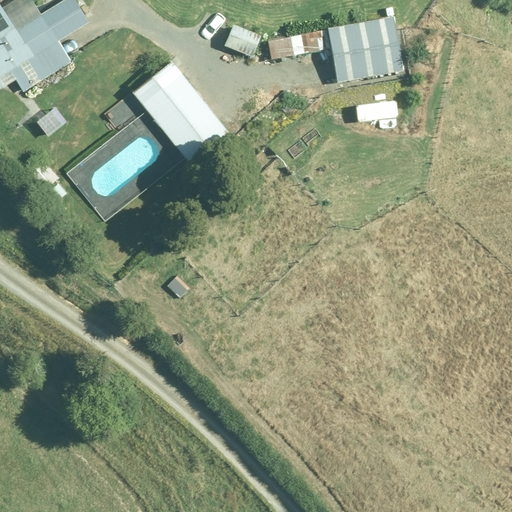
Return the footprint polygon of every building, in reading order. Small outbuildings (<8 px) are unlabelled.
[(57,39),(87,24),(74,0),(62,0),(11,25),(0,3),(0,86),(14,79),(20,90),(69,65),(57,39)] [(337,82),(401,71),(392,18),(320,30),(322,44),(306,47),(304,36),(289,38),(292,54),(330,47),(337,82)] [(227,21),(216,48),(250,62),(261,35),(227,21)] [(198,162),(231,136),(171,61),(132,92),(187,162),(191,168),(198,162)] [(36,153),(16,171),(38,194),(57,176),(36,153)]
